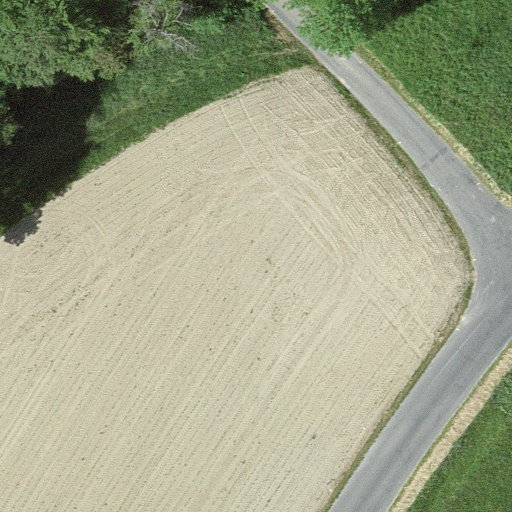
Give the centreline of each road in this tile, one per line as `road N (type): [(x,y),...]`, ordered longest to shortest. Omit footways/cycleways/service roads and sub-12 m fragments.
road 1 (unclassified): [(284,0),(511,249)]
road 2 (residential): [(511,303),(438,384),(355,511)]
